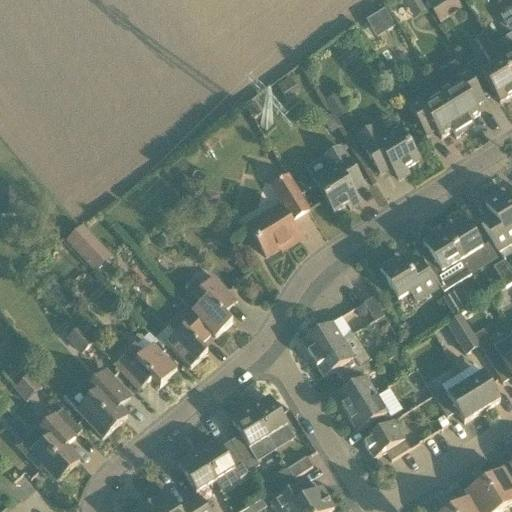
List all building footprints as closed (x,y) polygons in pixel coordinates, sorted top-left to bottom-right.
[(435,0),(427,5),(440,25),(462,11),(454,0),(435,0)] [(384,11),(366,21),(375,35),(392,25),(384,11)] [(511,36),(511,12),(501,20),(502,22),(511,37),(511,36)] [(476,43),(482,54),(492,69),(481,76),(499,105),(511,97),(511,82),(491,48),(484,38),(476,43)] [(500,43),(491,48),(511,82),(511,57),(510,59),(500,43)] [(485,103),(464,70),(446,82),(453,93),(443,99),(465,135),(473,130),(469,124),(480,117),(475,109),(485,103)] [(465,135),(443,99),(431,79),(401,98),(406,106),(406,107),(426,139),(436,133),(441,141),(452,135),(456,141),(465,135)] [(326,103),(337,121),(349,114),(338,96),(326,103)] [(245,108),(250,116),(257,112),(252,104),(245,108)] [(391,119),(373,130),(357,140),(380,177),(391,170),(396,178),(418,164),(399,133),(391,119)] [(334,216),(356,202),(352,195),(363,188),(340,150),(324,160),(332,174),(315,185),(334,216)] [(288,179),(271,190),(293,224),(310,213),(288,179)] [(511,203),(506,194),(485,207),(492,218),(480,225),(498,254),(511,245),(511,203)] [(300,243),(280,211),(248,231),(265,260),(288,246),(290,250),(300,243)] [(463,221),(442,233),(470,279),(496,263),(487,248),(482,251),(463,221)] [(111,258),(102,248),(95,241),(89,246),(77,232),(66,243),(85,263),(95,273),(111,258)] [(470,279),(442,233),(422,246),(431,260),(424,265),(444,296),(470,279)] [(379,272),(392,292),(398,303),(410,296),(416,305),(437,292),(418,262),(406,270),(400,259),(379,272)] [(505,291),(511,286),(511,277),(504,264),(493,270),(505,291)] [(201,306),(192,315),(211,337),(215,341),(232,326),(224,317),(237,305),(213,279),(193,298),(201,306)] [(455,322),(465,315),(453,295),(442,301),(455,322)] [(363,306),(364,308),(375,325),(384,319),(372,301),(363,306)] [(211,337),(192,315),(188,311),(168,329),(177,338),(167,347),(191,373),(207,357),(199,349),(211,337)] [(461,320),(447,328),(465,359),(480,351),(461,320)] [(301,345),(312,363),(343,344),(332,326),(301,345)] [(68,343),(81,358),(94,346),(80,331),(68,343)] [(335,374),(341,383),(360,371),(368,366),(371,364),(354,337),(343,344),(312,363),(323,381),(335,374)] [(134,350),(114,368),(138,394),(152,382),(160,390),(176,375),(152,349),(142,359),(134,350)] [(511,358),(502,364),(493,350),(483,356),(503,387),(511,381),(511,358)] [(360,371),(341,383),(346,392),(334,399),(346,417),(376,398),(365,381),(374,376),(368,366),(360,371)] [(85,384),(66,403),(103,442),(127,420),(119,411),(130,401),(105,374),(90,389),(85,384)] [(483,377),(465,388),(482,415),(500,404),(483,377)] [(15,392),(27,405),(41,392),(30,379),(15,392)] [(482,415),(465,388),(447,399),(444,394),(434,401),(447,421),(457,415),(464,426),(482,415)] [(368,428),(374,437),(393,425),(376,398),(346,417),(357,435),(368,428)] [(250,412),(268,441),(287,429),(269,401),(250,412)] [(230,445),(231,446),(249,475),(259,469),(257,466),(275,454),(268,441),(250,412),(231,424),(240,438),(230,445)] [(61,413),(56,418),(38,434),(47,444),(29,461),(41,474),(44,471),(57,485),(79,464),(66,449),(81,435),(61,413)] [(393,425),(362,444),(374,462),(385,455),(391,465),(410,453),(393,425)] [(217,445),(197,456),(215,485),(222,495),(239,482),(249,475),(231,446),(221,452),(217,445)] [(215,485),(197,456),(178,468),(196,497),(215,485)] [(287,472),(293,482),(312,471),(306,460),(287,472)] [(511,488),(502,473),(483,484),(500,511),(504,511),(511,507),(511,488)] [(500,511),(483,484),(464,496),(467,501),(474,511),(500,511)] [(302,486),(291,493),(271,505),(275,511),(333,511),(321,492),(310,498),(302,486)] [(177,511),(168,496),(147,509),(149,511),(191,511),(189,507),(181,511),(177,511)] [(200,500),(189,507),(191,511),(207,511),(200,500)] [(474,511),(467,501),(450,511),(474,511)]
